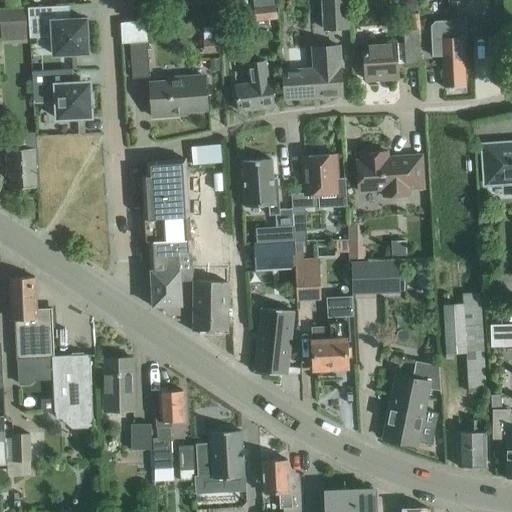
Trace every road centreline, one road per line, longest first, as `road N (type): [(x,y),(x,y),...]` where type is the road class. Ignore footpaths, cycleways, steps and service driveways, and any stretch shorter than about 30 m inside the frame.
road 1 (tertiary): [(511,500),(363,459),(285,418),(126,312)]
road 2 (residential): [(118,156),(290,115),(470,106),(511,93)]
road 3 (residential): [(118,156),(111,26),(122,0)]
road 4 (residential): [(126,312),(118,156)]
road 5 (tertiary): [(126,312),(0,227)]
